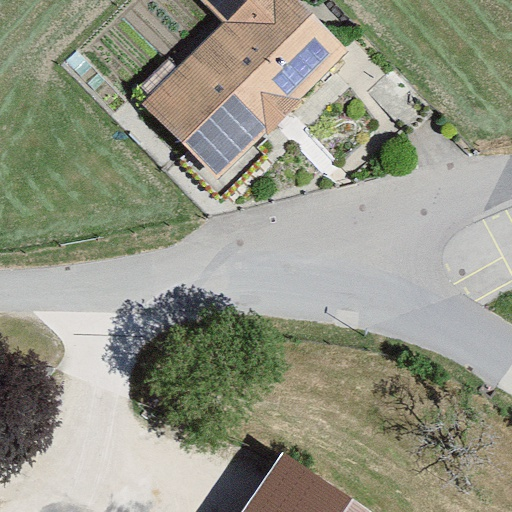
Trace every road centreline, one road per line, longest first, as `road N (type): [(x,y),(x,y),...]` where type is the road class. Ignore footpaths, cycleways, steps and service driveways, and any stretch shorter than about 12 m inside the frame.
road 1 (residential): [(511,394),(352,268),(458,197),(511,183)]
road 2 (track): [(352,268),(0,300)]
